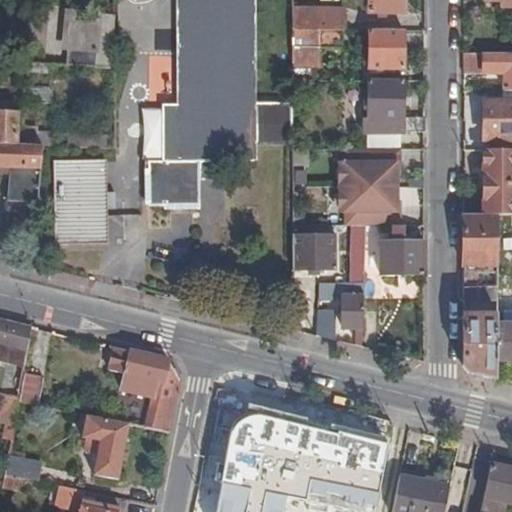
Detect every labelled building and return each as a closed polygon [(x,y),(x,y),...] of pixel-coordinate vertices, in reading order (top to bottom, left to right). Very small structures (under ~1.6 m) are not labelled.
[(294,143),(294,129),(294,108),(255,107),(254,0),(180,0),(180,108),(167,108),(167,162),(147,162),(146,211),(205,212),(204,180),(204,163),(230,162),(255,162),(254,144),(294,143)] [(405,1),(404,0),(367,0),(367,16),(390,17),(390,1),(405,1)] [(511,0),(487,0),(488,3),(504,3),(505,10),(511,9),(511,0)] [(405,17),(405,1),(390,1),(390,17),(405,17)] [(74,7),(69,64),(98,66),(103,9),(74,7)] [(345,7),(294,7),(293,29),(345,29),(345,7)] [(103,9),(98,66),(120,68),(119,10),(103,9)] [(345,29),(293,29),(293,80),(319,80),(319,68),(312,67),(312,62),(319,62),(320,52),(344,52),(345,29)] [(404,69),(404,29),(367,29),(368,69),(404,69)] [(511,54),(466,54),(465,77),(509,78),(509,92),(511,91),(511,54)] [(54,63),(35,61),(34,71),(53,72),(54,63)] [(405,115),(404,81),(368,80),(369,117),(365,117),(365,129),(399,130),(424,130),(424,116),(405,115)] [(53,101),(54,87),(30,85),(28,99),(53,101)] [(0,140),(40,142),(41,129),(27,128),(27,122),(20,122),(22,98),(0,96),(0,140)] [(486,142),(499,142),(511,141),(511,102),(487,102),(486,142)] [(48,143),(55,142),(56,130),(41,129),(40,142),(48,143)] [(109,141),(109,134),(71,132),(70,143),(111,145),(111,141),(109,141)] [(42,204),(48,143),(40,142),(0,140),(0,163),(11,163),(11,168),(10,195),(24,195),(23,203),(42,204)] [(511,152),(511,141),(499,142),(499,152),(511,152)] [(511,152),(499,152),(485,152),(486,217),(497,217),(499,217),(511,216),(511,152)] [(106,161),(53,162),(55,246),(107,245),(106,161)] [(388,161),(339,161),(339,213),(388,213),(388,205),(393,205),(393,169),(388,169),(388,161)] [(204,163),(204,180),(230,180),(230,162),(204,163)] [(308,166),(293,166),(294,174),(308,174),(308,166)] [(308,174),(294,174),(293,223),(317,224),(317,174),(308,174)] [(10,202),(23,203),(24,195),(10,195),(10,202)] [(497,288),(497,217),(486,217),(467,216),(466,288),(497,288)] [(424,275),(424,239),(405,238),(405,231),(395,230),(395,238),(381,238),(382,225),(363,224),(363,267),(363,274),(424,275)] [(293,232),(293,269),(336,269),(336,232),(293,232)] [(363,274),(363,267),(353,267),(353,277),(321,277),(321,283),(363,284),(363,274)] [(343,290),(363,291),(363,284),(321,283),(320,297),(343,298),(343,290)] [(498,304),(497,288),(466,288),(465,304),(498,304)] [(363,328),(363,296),(363,291),(343,290),(343,298),(344,327),(363,328)] [(305,309),(304,330),(318,333),(318,323),(319,309),(305,309)] [(499,380),(498,365),(497,326),(497,317),(465,317),(465,365),(471,373),(499,380)] [(33,328),(0,319),(0,361),(25,367),(33,328)] [(336,338),(337,325),(318,323),(318,333),(336,338)] [(511,326),(497,326),(498,365),(511,365),(511,326)] [(170,363),(116,349),(114,373),(129,376),(126,394),(158,403),(151,430),(169,434),(180,380),(170,363)] [(46,380),(24,376),(19,403),(41,408),(46,380)] [(11,440),(19,399),(3,395),(0,411),(0,422),(5,424),(2,438),(11,440)] [(130,426),(89,417),(84,439),(88,439),(100,442),(98,455),(94,477),(119,482),(130,426)] [(86,453),(98,455),(100,442),(88,439),(86,453)] [(4,477),(37,484),(41,464),(8,457),(4,477)] [(511,502),(511,462),(490,458),(478,511),(498,511),(501,501),(511,502)] [(443,511),(449,486),(398,475),(390,511),(443,511)] [(81,511),(124,511),(126,501),(85,493),(81,511)]
